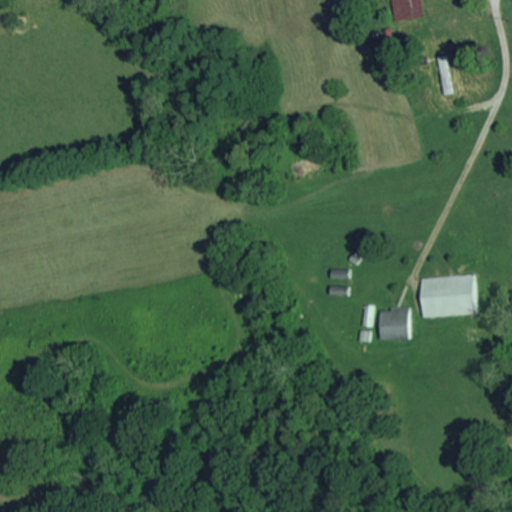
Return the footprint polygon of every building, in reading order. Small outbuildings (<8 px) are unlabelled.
[(391,0),(393,20),(422,17),(420,0),(391,0)] [(452,93),(447,55),(438,56),(443,94),(452,93)] [(421,316),(476,314),(474,275),(420,277),(421,316)] [(373,326),(373,306),(364,305),(363,326),(373,326)] [(379,309),(380,339),(409,338),(408,308),(379,309)]
